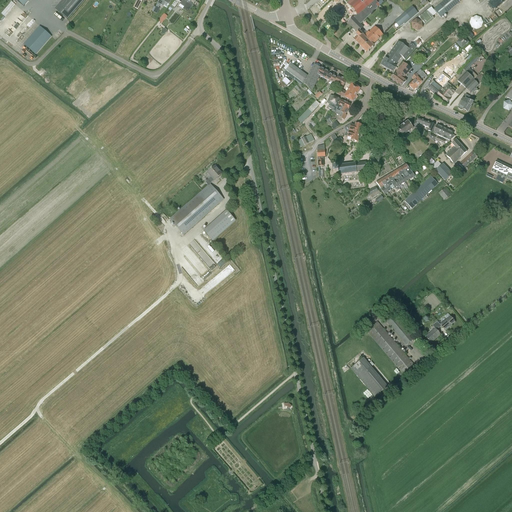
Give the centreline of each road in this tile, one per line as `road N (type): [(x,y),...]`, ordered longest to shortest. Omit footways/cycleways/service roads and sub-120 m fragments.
road 1 (unclassified): [(324,511),(227,60),(199,25),(210,0)]
road 2 (track): [(180,244),(177,284),(0,443)]
road 3 (track): [(295,375),(230,428),(199,395),(188,404),(216,435)]
